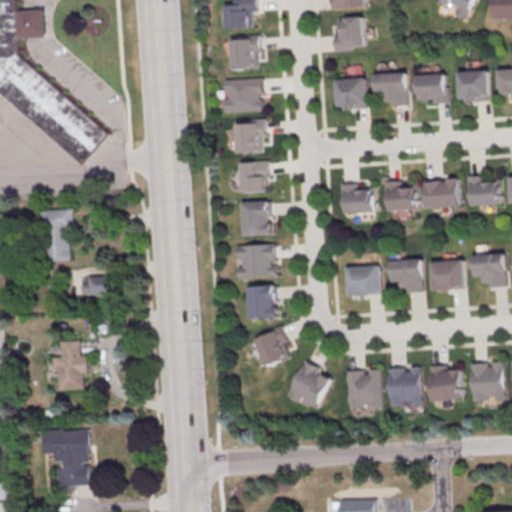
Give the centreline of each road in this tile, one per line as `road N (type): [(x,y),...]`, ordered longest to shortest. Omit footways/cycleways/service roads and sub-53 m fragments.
road 1 (secondary): [(187,511),(155,0)]
road 2 (residential): [(296,0),(319,309),(327,328)]
road 3 (residential): [(184,460),(511,446)]
road 4 (residential): [(307,147),(511,134)]
road 5 (residential): [(327,328),(348,334),(511,323)]
